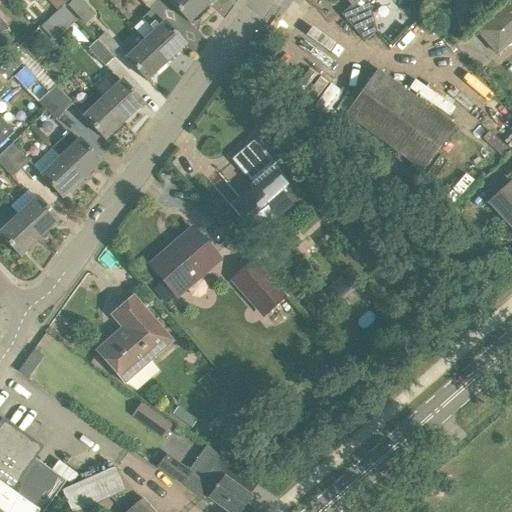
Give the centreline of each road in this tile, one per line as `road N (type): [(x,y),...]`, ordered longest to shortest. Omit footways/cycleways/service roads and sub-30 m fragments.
road 1 (residential): [(32,319),(261,0)]
road 2 (secondary): [(323,511),(511,346)]
